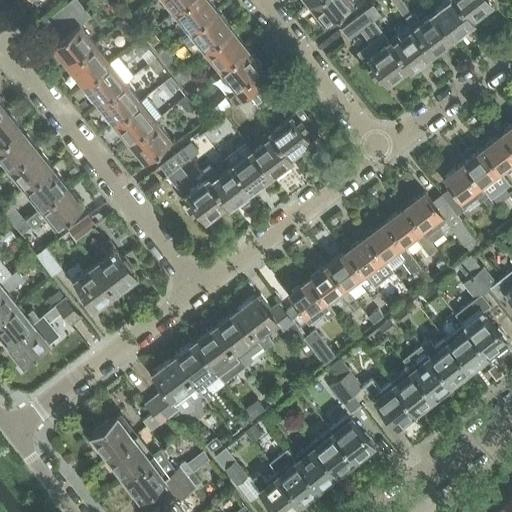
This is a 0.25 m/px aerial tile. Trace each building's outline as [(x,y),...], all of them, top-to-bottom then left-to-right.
[(76,12),(84,6),(79,0),(69,0),(68,1),(76,12)] [(164,0),(173,11),(187,0),(164,0)] [(189,30),(216,8),(209,0),(187,0),(173,11),(189,30)] [(312,0),(309,3),(324,23),(352,1),(350,0),(312,0)] [(453,38),(430,8),(418,18),(412,10),(410,12),(400,0),(391,0),(409,24),(432,54),(453,38)] [(474,22),(470,18),(456,0),(441,0),(430,8),(453,38),(474,22)] [(456,0),(470,18),(492,2),(489,0),(456,0)] [(56,27),(76,12),(68,1),(48,17),(56,27)] [(366,9),(373,19),(379,14),(372,4),(366,9)] [(68,64),(95,43),(80,24),(91,15),(84,6),(76,12),(56,27),(63,36),(53,45),(68,64)] [(204,49),(231,27),(216,8),(189,30),(182,36),(189,44),(195,39),(204,49)] [(389,40),(373,19),(366,9),(341,28),(348,37),(360,29),(370,40),(357,51),(379,81),(384,77),(387,81),(408,66),(389,40)] [(144,20),(136,10),(129,16),(137,26),(144,20)] [(126,34),(133,29),(125,19),(118,25),(126,34)] [(411,70),(432,54),(409,24),(389,40),(408,66),(411,70)] [(219,68),(246,46),(231,27),(204,49),(219,68)] [(160,39),(152,29),(144,35),(152,45),(160,39)] [(141,53),(148,48),(140,38),(133,43),(141,53)] [(83,83),(110,62),(95,43),(68,64),(83,83)] [(246,46),(219,68),(234,87),(228,91),(237,102),(261,82),(253,72),(261,65),(246,46)] [(175,58),(167,48),(159,54),(167,64),(175,58)] [(157,72),(163,67),(155,57),(148,62),(157,72)] [(98,102),(125,81),(110,62),(83,83),(98,102)] [(190,77),(182,67),(174,73),(182,83),(190,77)] [(433,73),(439,81),(447,76),(441,67),(433,73)] [(172,92),(179,87),(170,76),(164,81),(172,92)] [(114,121),(140,100),(125,81),(98,102),(114,121)] [(246,99),(254,109),(275,93),(268,83),(246,99)] [(187,110),(194,105),(185,95),(179,100),(187,110)] [(247,114),(254,109),(246,99),(240,104),(247,114)] [(128,140),(155,119),(140,100),(114,121),(128,140)] [(0,142),(21,125),(6,105),(0,109),(0,142)] [(295,110),(269,129),(289,155),(310,139),(307,135),(317,128),(301,107),(296,111),(295,110)] [(474,118),(467,123),(472,128),(478,124),(474,118)] [(155,119),(128,140),(144,160),(171,138),(155,119)] [(212,124),(206,129),(204,131),(212,140),(220,134),(212,124)] [(511,145),(511,124),(502,132),(511,145)] [(0,155),(9,167),(37,144),(21,125),(0,142),(0,155)] [(292,159),(289,155),(269,129),(248,146),(271,176),(292,159)] [(511,145),(502,132),(483,146),(502,172),(511,164),(511,145)] [(183,146),(191,156),(199,150),(191,141),(183,146)] [(24,186),(52,164),(37,144),(9,167),(24,186)] [(167,174),(191,156),(183,146),(160,164),(167,174)] [(250,191),(271,176),(248,146),(227,161),(250,191)] [(501,173),(502,172),(483,146),(463,161),(483,187),(490,197),(509,183),(501,173)] [(229,207),(250,191),(227,161),(216,170),(210,162),(202,168),(207,176),(207,177),(226,202),(229,207)] [(442,193),(457,214),(466,207),(468,209),(483,198),(489,206),(494,203),(490,197),(483,187),(463,161),(443,176),(451,186),(442,193)] [(40,206),(67,184),(52,164),(24,186),(40,206)] [(204,219),(226,202),(207,177),(180,196),(197,218),(201,215),(204,219)] [(15,226),(21,234),(31,226),(32,227),(47,216),(55,226),(83,204),(67,184),(40,206),(15,226)] [(457,214),(442,193),(432,200),(425,190),(405,205),(432,240),(444,231),(437,222),(444,216),(465,244),(469,249),(479,242),(457,214)] [(17,205),(11,197),(0,205),(0,207),(5,214),(17,205)] [(431,241),(432,240),(405,205),(386,219),(405,245),(416,237),(429,254),(437,248),(431,241)] [(68,228),(76,237),(95,223),(87,213),(68,228)] [(405,246),(405,245),(386,219),(367,234),(386,260),(399,250),(404,257),(403,262),(409,270),(414,271),(415,270),(425,282),(430,279),(405,246)] [(53,258),(76,240),(68,229),(36,253),(52,274),(60,268),(53,258)] [(367,274),(386,260),(367,234),(347,248),(367,274)] [(94,261),(116,290),(137,275),(116,245),(115,246),(109,238),(106,241),(111,248),(94,261)] [(5,267),(0,269),(0,249),(3,247),(0,243),(0,282),(11,273),(5,267)] [(372,280),(367,274),(347,248),(328,263),(348,288),(359,280),(364,286),(372,280)] [(511,265),(500,275),(495,280),(483,264),(481,266),(471,253),(463,259),(486,289),(491,285),(499,295),(505,290),(511,298),(511,265)] [(441,270),(449,264),(444,257),(436,263),(441,270)] [(480,293),(486,289),(463,259),(457,264),(468,277),(462,281),(475,298),(456,313),(488,354),(506,339),(504,337),(506,336),(498,326),(496,327),(482,309),(489,304),(480,293)] [(95,307),(116,290),(94,261),(83,270),(77,262),(67,270),(95,307)] [(347,289),(348,288),(328,263),(309,278),(328,303),(341,293),(353,309),(359,305),(347,289)] [(0,313),(17,301),(8,290),(24,278),(17,269),(11,273),(0,282),(0,313)] [(309,278),(289,292),(296,302),(302,309),(308,318),(321,309),(327,317),(335,311),(328,303),(309,278)] [(433,283),(421,292),(427,299),(438,290),(433,283)] [(56,304),(66,296),(59,288),(47,298),(53,306),(56,304)] [(290,317),(285,310),(278,302),(270,308),(268,306),(270,304),(261,292),(259,294),(257,291),(234,308),(262,346),(264,349),(274,341),(266,332),(278,323),(285,333),(288,331),(296,325),(290,317)] [(66,296),(56,304),(71,323),(81,315),(66,296)] [(39,317),(34,311),(33,310),(27,314),(17,301),(0,313),(0,332),(8,342),(39,317)] [(290,317),(302,309),(296,302),(285,310),(290,317)] [(405,305),(397,311),(403,319),(411,313),(405,305)] [(368,315),(373,322),(384,314),(379,307),(368,315)] [(251,354),(262,346),(234,308),(214,323),(237,353),(249,369),(251,367),(248,363),(254,358),(251,354)] [(39,317),(8,342),(23,362),(26,360),(28,362),(38,354),(36,352),(49,342),(60,333),(50,320),(44,313),(39,317)] [(469,368),(488,354),(456,313),(455,314),(462,323),(445,336),(469,368)] [(379,325),(385,333),(396,325),(390,316),(379,325)] [(249,369),(237,353),(214,323),(193,339),(216,369),(230,358),(235,364),(237,363),(244,373),(249,369)] [(314,349),(304,336),(296,325),(288,331),(307,355),(314,349)] [(378,326),(365,335),(372,344),(384,334),(378,326)] [(334,354),(321,337),(314,328),(304,336),(314,349),(323,362),(334,354)] [(451,382),(469,368),(445,336),(434,344),(428,336),(420,342),(451,382)] [(195,384),(216,369),(193,339),(173,354),(195,384)] [(433,397),(451,382),(420,342),(402,357),(408,365),(433,397)] [(201,392),(195,384),(173,354),(152,370),(154,373),(151,375),(159,386),(162,384),(164,386),(154,394),(170,415),(180,407),(182,410),(187,410),(193,406),(193,402),(203,394),(201,392)] [(339,357),(329,364),(339,377),(352,394),(360,387),(362,385),(349,369),(339,357)] [(415,411),(433,397),(408,365),(398,373),(394,369),(386,375),(415,411)] [(415,411),(386,375),(389,379),(379,387),(371,377),(362,385),(360,387),(369,398),(372,395),(396,425),(415,411)] [(352,394),(339,377),(329,385),(342,401),(340,402),(348,412),(329,427),(354,459),(373,444),(371,442),(373,440),(365,430),(363,432),(348,413),(360,404),(352,394)] [(268,395),(273,402),(284,393),(279,386),(268,395)] [(213,396),(206,387),(201,392),(207,400),(213,396)] [(273,402),(268,395),(265,392),(254,401),(257,404),(248,412),(252,416),(261,409),(262,410),(273,402)] [(160,422),(170,415),(154,394),(144,401),(153,413),(142,420),(146,425),(157,418),(160,422)] [(273,409),(263,416),(269,425),(279,417),(273,409)] [(106,455),(136,433),(120,411),(105,422),(104,421),(92,430),(93,431),(90,434),(106,455)] [(252,416),(248,412),(247,411),(237,418),(242,425),(252,417),(252,416)] [(303,432),(309,427),(301,417),(295,421),(303,432)] [(150,430),(160,422),(157,418),(146,425),(150,430)] [(254,439),(262,432),(254,423),(246,429),(254,439)] [(336,473),(354,459),(329,427),(311,441),(336,473)] [(123,476),(152,454),(136,433),(106,455),(123,476)] [(211,450),(222,442),(216,435),(206,443),(211,450)] [(318,487),(336,473),(311,441),(292,455),(318,487)] [(227,445),(215,454),(224,466),(237,482),(246,474),(234,458),(235,457),(227,445)] [(300,501),(318,487),(292,455),(286,448),(268,462),(274,469),(300,501)] [(185,460),(174,469),(160,449),(152,454),(123,476),(139,498),(142,495),(144,497),(155,488),(154,486),(162,480),(168,489),(193,470),(196,467),(195,463),(192,458),(187,462),(185,460)] [(260,472),(251,479),(277,511),(286,511),(300,501),(274,469),(264,477),(260,472)] [(187,511),(177,498),(201,480),(193,470),(168,489),(175,498),(161,509),(159,507),(152,511),(187,511)] [(502,511),(511,511),(511,497),(499,507),(502,511)]
